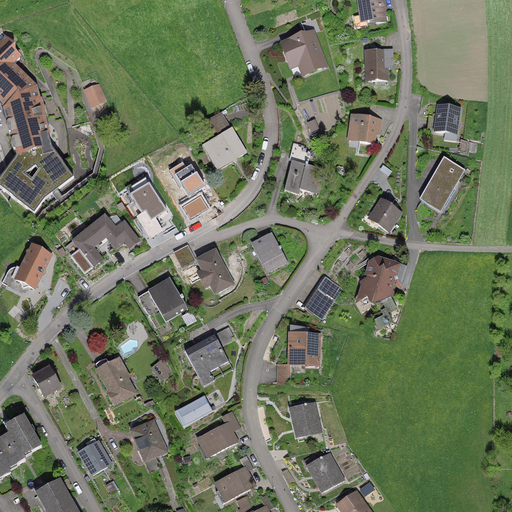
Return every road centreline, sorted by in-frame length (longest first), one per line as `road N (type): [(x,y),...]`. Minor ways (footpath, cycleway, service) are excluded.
road 1 (residential): [(294,511),(255,435),(252,370),(331,232)]
road 2 (residential): [(230,0),(267,94),(268,152),(237,207),(190,236)]
road 3 (residential): [(331,232),(398,132),(407,103),(400,0)]
road 4 (residential): [(190,236),(92,293),(16,373)]
road 5 (residential): [(16,373),(95,511)]
road 6 (residential): [(331,232),(271,220),(206,241),(190,236)]
road 7 (residential): [(471,249),(331,232)]
